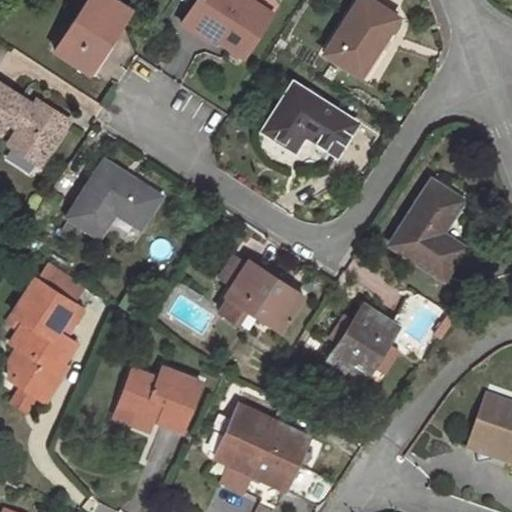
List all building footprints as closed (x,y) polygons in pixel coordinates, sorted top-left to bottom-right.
[(130,11),(114,0),(87,0),(55,48),(88,71),(106,44),(108,46),(130,11)] [(196,0),(184,19),(207,33),(243,57),(271,15),(248,0),(196,0)] [(376,47),(378,48),(397,18),(369,0),(357,0),(323,53),(358,75),(376,47)] [(204,39),(207,33),(184,19),(182,24),(204,39)] [(384,51),(378,48),(376,47),(358,75),(366,80),(384,51)] [(22,98),(0,84),(0,130),(0,131),(6,122),(18,130),(8,144),(40,164),(68,122),(36,101),(31,108),(19,102),(22,98)] [(355,125),(293,84),(263,130),(293,150),(305,134),(336,154),(355,125)] [(159,197),(104,161),(68,216),(99,237),(115,211),(139,227),(159,197)] [(461,201),(430,181),(389,242),(442,277),(461,247),(441,233),(461,201)] [(275,280),(247,262),(226,295),(228,297),(218,311),(231,320),(241,305),(253,313),(280,331),(303,296),(276,278),(275,280)] [(21,386),(35,395),(44,401),(59,378),(55,376),(75,344),(65,336),(82,310),(34,278),(12,313),(24,322),(10,343),(18,348),(21,350),(11,365),(9,371),(15,375),(11,379),(21,386)] [(397,326),(363,304),(328,358),(361,381),(367,374),(379,382),(404,342),(392,334),(397,326)] [(253,313),(241,305),(231,320),(243,328),(253,313)] [(8,363),(11,365),(21,350),(18,348),(8,363)] [(134,414),(132,422),(149,428),(153,419),(182,430),(200,382),(162,368),(157,379),(132,369),(117,408),(134,414)] [(26,410),(35,395),(21,386),(12,401),(26,410)] [(485,396),(482,406),(505,414),(508,404),(485,396)] [(352,429),(369,436),(384,412),(371,403),(352,429)] [(505,414),(482,406),(471,437),(511,450),(507,464),(511,465),(511,405),(508,404),(505,414)] [(309,437),(238,405),(214,457),(228,464),(234,466),(226,484),(270,504),(278,487),(284,490),(319,506),(330,482),(296,466),(309,437)] [(114,415),(132,422),(134,414),(117,408),(114,415)] [(511,450),(471,437),(467,450),(507,464),(511,450)] [(226,484),(234,466),(228,464),(220,481),(226,484)] [(284,490),(278,487),(270,504),(277,507),(284,490)]
